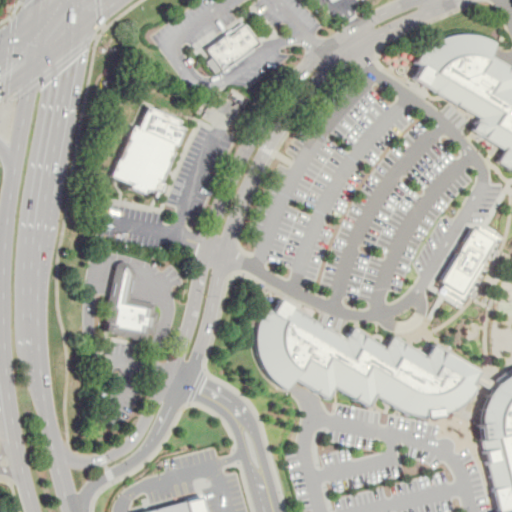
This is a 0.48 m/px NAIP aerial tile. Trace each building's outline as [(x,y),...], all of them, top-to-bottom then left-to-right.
[(239,22),(202,48),(218,70),(256,44),(239,22)] [(409,78),(474,117),(467,130),(499,149),(492,160),(511,172),(511,70),(485,56),(492,41),(483,37),(472,34),(457,33),(445,36),(435,41),(427,47),(416,63),(409,78)] [(177,121),(175,126),(180,129),(152,193),(144,189),(142,192),(127,187),(128,183),(110,176),(131,125),(137,127),(145,106),(177,121)] [(435,282),(460,298),(495,237),(470,224),(435,282)] [(118,261),(114,263),(111,267),(110,277),(102,330),(116,333),(115,337),(128,339),(141,341),(143,333),(150,334),(154,312),(150,312),(152,303),(126,298),(130,281),(131,273),(125,263),(122,261),(118,261)] [(277,297),(341,336),(347,325),(381,344),(387,333),(421,352),(428,341),(477,371),(470,383),(475,386),(466,398),(459,405),(451,410),(438,416),(421,417),(404,414),(371,396),(365,407),(331,387),(325,399),(291,379),(285,391),(273,383),(264,374),(259,363),(255,350),(254,339),(255,327),(257,317),(262,308),(270,312),(274,305),(277,297)] [(493,511),(476,440),(474,429),(475,416),(477,408),(482,399),(486,392),(490,387),(495,382),(499,378),(504,375),(510,373),(511,372),(511,511),(493,511)] [(145,511),(198,498),(201,511),(145,511)]
